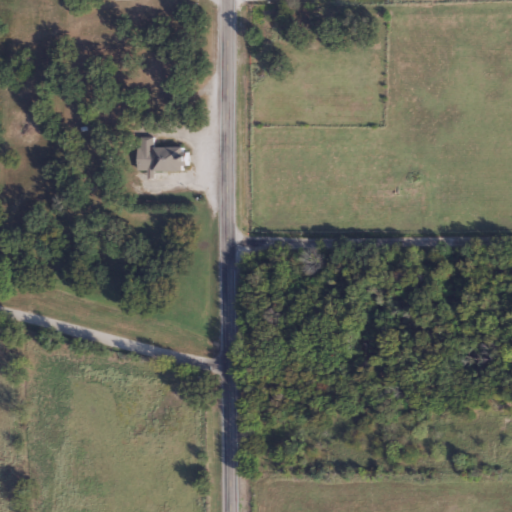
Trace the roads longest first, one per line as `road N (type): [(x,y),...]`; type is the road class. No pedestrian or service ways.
road 1 (secondary): [(228,511),(225,0)]
road 2 (residential): [(511,239),(224,231)]
road 3 (residential): [(0,309),(224,372)]
